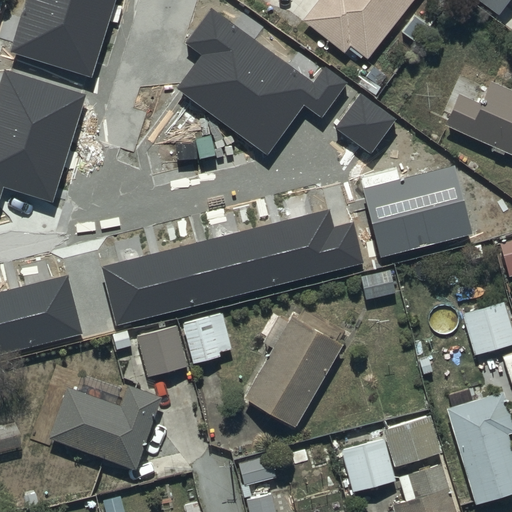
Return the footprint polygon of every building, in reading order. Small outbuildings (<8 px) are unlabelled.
[(115,0),(25,0),(10,52),(91,77),(115,0)] [(366,58),(410,0),(316,0),(302,18),(344,51),(349,45),(366,58)] [(483,0),(497,10),(503,0),(483,0)] [(314,83),(211,7),(184,43),(201,55),(177,88),(267,155),(303,106),(320,118),(347,83),(325,67),(314,83)] [(414,12),(400,30),(417,43),(431,25),(414,12)] [(141,78),(119,64),(90,110),(111,123),(121,107),(129,113),(136,102),(129,97),(141,78)] [(87,95),(4,70),(0,83),(0,200),(4,188),(54,203),(87,95)] [(503,153),(505,150),(511,153),(511,88),(490,79),(480,101),(458,91),(444,123),(491,144),(490,147),(503,153)] [(395,120),(360,94),(335,128),(371,153),(395,120)] [(455,165),(363,188),(381,257),(472,234),(455,165)] [(300,211),(337,193),(339,192),(332,176),(293,194),(300,211)] [(330,210),(101,268),(116,325),(363,263),(352,222),(334,226),(330,210)] [(511,238),(500,242),(509,274),(511,273),(511,238)] [(359,274),(364,298),(395,291),(390,268),(359,274)] [(68,275),(0,291),(0,354),(83,333),(68,275)] [(511,326),(504,300),(462,313),(474,353),(511,341),(511,326)] [(295,424),(342,342),(339,340),(345,329),(305,306),(298,318),(291,314),(288,320),(277,314),(262,340),(272,346),(244,395),(295,424)] [(220,310),(181,321),(193,362),(219,355),(218,351),(230,347),(220,310)] [(136,334),(147,375),(187,364),(176,323),(136,334)] [(98,396),(74,387),(67,385),(48,436),(133,467),(160,395),(127,383),(119,404),(98,396)] [(447,393),(451,405),(445,407),(474,501),(511,489),(511,448),(507,432),(511,430),(511,424),(501,390),(473,398),(469,386),(447,393)] [(394,477),(390,465),(440,450),(429,413),(382,427),(385,436),(341,449),(353,490),(394,477)] [(15,419),(0,422),(0,451),(21,446),(15,419)] [(237,460),(248,511),(280,511),(279,503),(274,504),(268,479),(275,477),(269,452),(237,460)] [(456,511),(440,462),(397,475),(404,499),(392,503),(393,509),(385,511),(456,511)]
